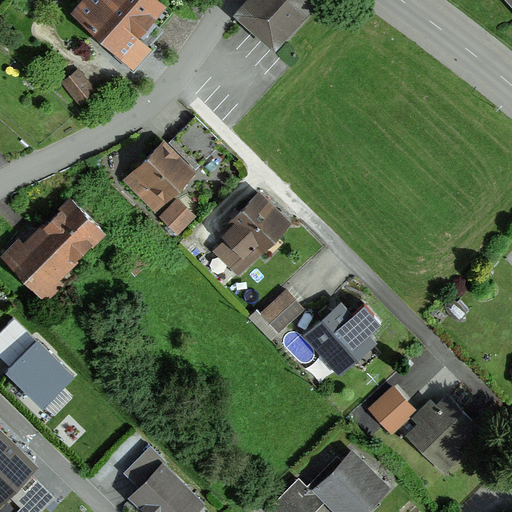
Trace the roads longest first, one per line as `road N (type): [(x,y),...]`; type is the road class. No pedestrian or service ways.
road 1 (residential): [(0,184),(109,133),(146,106),(228,0)]
road 2 (tertiary): [(403,0),(511,86)]
